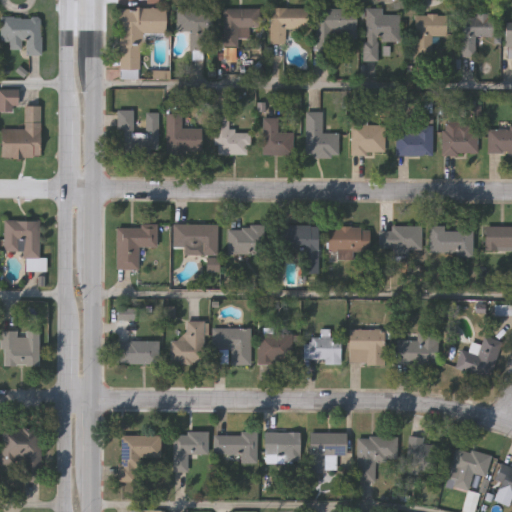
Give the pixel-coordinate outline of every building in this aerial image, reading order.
[(118,9),(165,8),(165,34),(140,34),(141,71),(119,71),(118,9)] [(176,32),(177,9),(211,10),(210,51),(189,50),(190,32),(176,32)] [(286,30),(286,45),(270,45),(270,9),(307,9),(307,30),(286,30)] [(399,16),(399,43),(366,43),(366,9),(382,9),(382,16),(399,16)] [(224,42),(224,10),(260,10),(260,29),(249,29),(249,42),(224,42)] [(315,10),(356,10),(356,39),(331,39),(331,49),(315,49),(315,10)] [(475,57),(460,57),(460,15),(493,15),(493,37),(475,37),(475,57)] [(446,16),(446,43),(432,43),(432,54),(415,54),(415,16),(446,16)] [(27,41),(1,41),(1,17),(41,17),(41,55),(27,55),(27,41)] [(0,112),(0,90),(18,90),(18,112),(0,112)] [(41,106),(41,158),(1,157),(1,129),(25,129),(25,106),(41,106)] [(158,153),(123,152),(123,137),(117,137),(118,111),(134,111),(134,133),(146,133),(146,113),(159,113),(158,153)] [(306,112),(322,112),(322,133),(339,133),(339,157),(306,157),(306,112)] [(166,114),(182,114),(182,129),(201,129),(201,154),(166,153),(166,114)] [(213,114),(228,114),(228,132),(250,132),(250,155),(213,155),(213,114)] [(261,155),(261,118),(281,118),(281,129),(293,129),(293,155),(261,155)] [(385,155),(351,155),(351,120),(367,120),(367,125),(385,125),(385,155)] [(478,127),(478,155),(442,155),(442,127),(478,127)] [(511,155),(487,155),(487,127),(511,127),(511,155)] [(431,129),(431,156),(395,156),(395,129),(431,129)] [(39,220),(40,258),(45,258),(45,270),(26,270),(25,252),(5,252),(4,220),(39,220)] [(216,225),(216,251),(173,251),(173,225),(216,225)] [(264,227),(263,257),(227,257),(228,226),(264,227)] [(318,226),(317,273),(300,273),(300,253),(276,253),(276,226),(318,226)] [(472,230),(472,256),(429,256),(429,226),(444,226),(444,230),(472,230)] [(138,247),(138,269),(116,269),(116,227),(156,227),(156,247),(138,247)] [(327,227),(369,227),(369,252),(352,252),(352,259),(338,259),(338,253),(327,253),(327,227)] [(421,253),(390,253),(390,249),(379,249),(378,228),(421,227),(421,253)] [(511,250),(485,250),(485,227),(511,227),(511,250)] [(204,363),(170,363),(170,339),(186,339),(186,321),(203,321),(204,363)] [(249,364),(228,364),(228,362),(213,362),(213,328),(250,329),(249,364)] [(39,365),(1,365),(1,330),(39,330),(39,365)] [(385,364),(349,364),(349,330),(385,330),(385,364)] [(259,364),(259,334),(292,334),(292,364),(259,364)] [(416,341),(416,334),(437,334),(437,366),(396,366),(396,341),(416,341)] [(340,336),(340,364),(304,364),(304,338),(321,338),(321,336),(340,336)] [(501,341),(489,379),(455,369),(461,350),(477,355),(483,336),(501,341)] [(116,341),(158,341),(158,362),(116,362),(116,341)] [(22,481),(23,465),(2,465),(3,429),(42,430),(41,481),(22,481)] [(207,432),(207,464),(188,464),(188,472),(172,472),(172,432),(207,432)] [(264,432),(299,432),(299,456),(264,456),(264,432)] [(256,461),(213,461),(213,433),(256,433),(256,461)] [(325,455),(325,472),(309,472),(309,433),(346,433),(346,455),(325,455)] [(120,435),(160,435),(159,468),(147,468),(147,459),(138,459),(138,477),(120,477),(120,435)] [(397,437),(397,462),(375,462),(375,482),(356,482),(356,437),(397,437)] [(423,437),(423,444),(438,445),(437,471),(404,469),(406,437),(423,437)] [(469,490),(447,485),(456,448),(491,456),(486,476),(472,473),(469,490)] [(511,463),(511,497),(497,491),(510,463),(511,463)]
